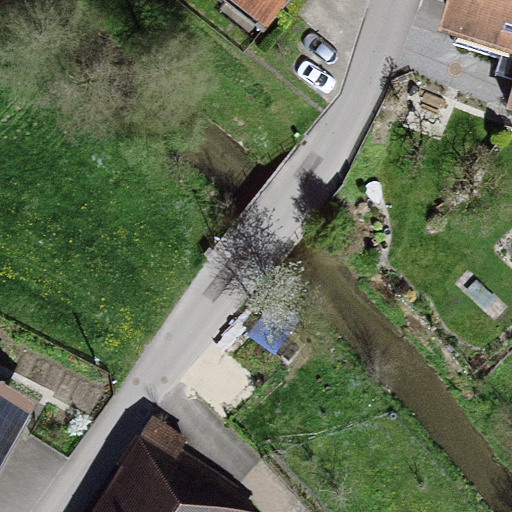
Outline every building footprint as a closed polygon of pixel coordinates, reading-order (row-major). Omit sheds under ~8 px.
[(276,0),(251,0),(267,12),(276,0)] [(511,0),(466,0),(452,44),(500,59),(495,75),(511,80),(511,96),(508,108),(511,109),(511,0)] [(0,466),(28,414),(0,398),(0,466)] [(177,511),(203,469),(176,453),(184,439),(152,420),(124,466),(143,477),(122,511),(177,511)] [(233,511),(245,494),(203,469),(177,511),(233,511)]
